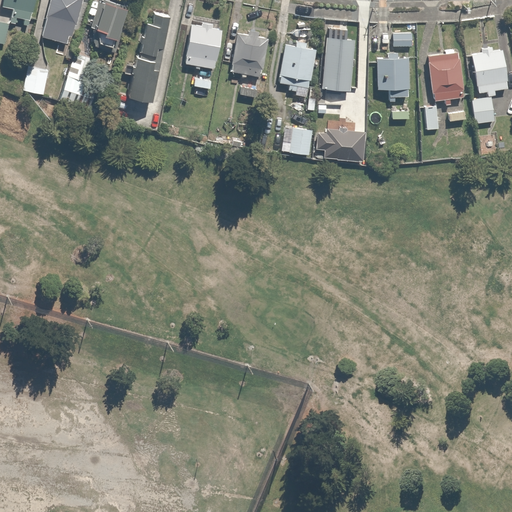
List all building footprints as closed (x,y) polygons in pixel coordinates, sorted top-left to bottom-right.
[(29,0),(0,0),(0,2),(10,5),(8,19),(26,22),(29,0)] [(45,0),(38,34),(65,40),(66,32),(72,33),(79,0),(45,0)] [(99,25),(98,28),(95,39),(110,43),(113,32),(122,0),(95,0),(89,23),(99,25)] [(148,16),(140,15),(124,91),(149,96),(167,9),(150,6),(148,16)] [(213,65),(219,22),(187,17),(181,60),(213,65)] [(409,26),(390,26),(390,47),(409,47),(409,26)] [(262,33),(233,28),(227,70),(256,74),(262,33)] [(304,40),(281,38),(276,80),(286,81),(285,88),(294,89),(295,82),(307,83),(311,43),(303,42),(304,40)] [(499,44),(468,49),(475,89),(484,88),(485,92),(493,91),(493,87),(506,85),(499,44)] [(359,47),(327,46),(325,78),(337,78),(337,86),(357,87),(359,47)] [(405,51),(373,50),(373,86),(386,87),(386,94),(404,94),(405,51)] [(457,51),(425,54),(429,98),(461,95),(457,51)] [(24,61),(19,86),(42,91),(47,66),(24,61)] [(190,71),(188,82),(209,86),(211,74),(190,71)] [(82,105),(90,80),(65,72),(57,98),(82,105)] [(237,82),(236,93),(254,94),(255,84),(237,82)] [(489,93),(468,96),(472,119),(492,116),(489,93)] [(337,102),(337,111),(357,111),(358,102),(337,102)] [(435,103),(422,103),(424,127),(437,126),(435,103)] [(389,106),(389,116),(408,117),(408,107),(389,106)] [(310,123),(288,122),(286,149),(308,151),(310,123)]
